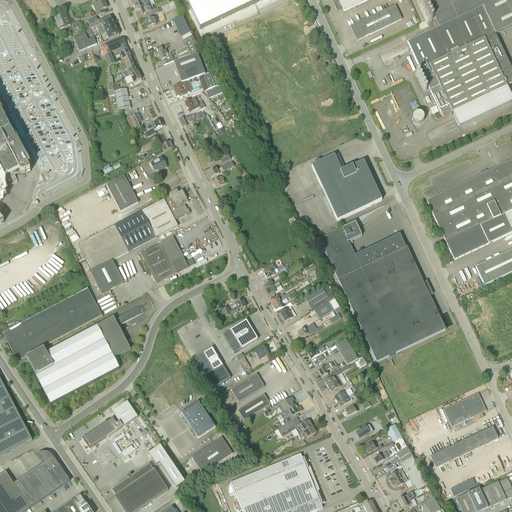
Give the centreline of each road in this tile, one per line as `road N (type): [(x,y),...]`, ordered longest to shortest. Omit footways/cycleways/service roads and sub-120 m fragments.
road 1 (tertiary): [(242,269),(162,110),(118,0)]
road 2 (tertiary): [(382,511),(242,269)]
road 3 (residential): [(19,222),(87,176),(83,137),(10,0)]
road 4 (unclassified): [(49,434),(133,374),(164,312),(242,269)]
road 5 (unclassified): [(486,374),(397,182)]
road 6 (unclassified): [(397,182),(311,0)]
road 7 (unknown): [(368,55),(380,74),(406,78),(420,95),(429,128),(411,145),(419,172)]
road 8 (unclassified): [(397,182),(511,128)]
